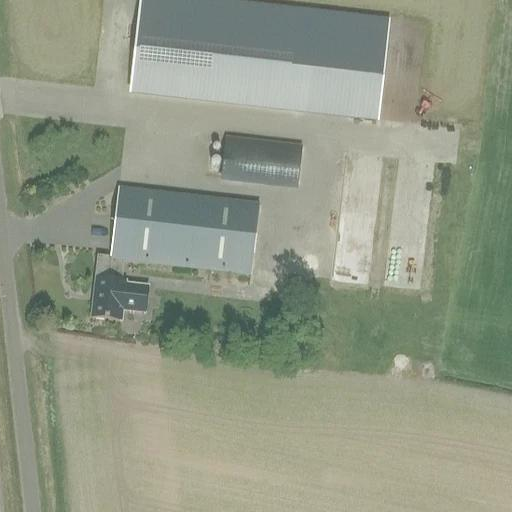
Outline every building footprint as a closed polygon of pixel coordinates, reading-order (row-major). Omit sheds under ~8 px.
[(379,120),(389,25),(167,0),(162,0),(163,2),(141,0),(130,93),(379,120)] [(222,178),(298,187),(302,154),(226,144),(222,178)] [(260,205),(118,189),(110,258),(98,257),(90,320),(123,324),(124,314),(146,316),(150,287),(127,285),(127,283),(123,282),(125,264),(252,279),(260,205)] [(352,239),(352,257),(354,257),(353,268),(365,268),(365,257),(373,257),(373,239),(352,239)] [(421,277),(422,258),(399,257),(397,275),(421,277)]
